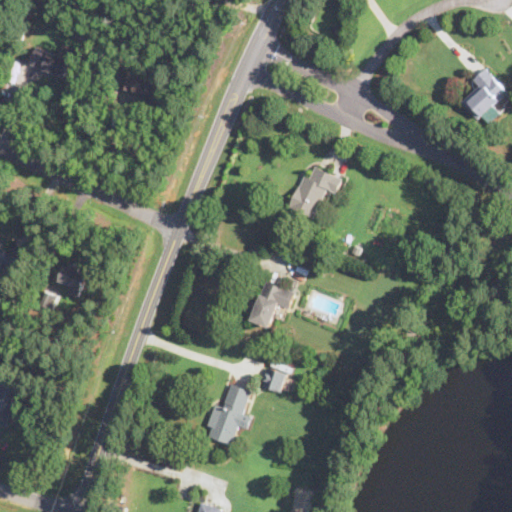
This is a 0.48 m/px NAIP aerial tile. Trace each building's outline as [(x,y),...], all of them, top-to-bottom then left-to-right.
[(67,76),(76,52),(66,48),(64,54),(39,45),(33,62),(67,76)] [(480,86),(465,100),(487,124),(503,110),(496,103),(510,91),(488,66),(474,79),(480,86)] [(166,78),(125,69),(121,87),(162,96),(166,78)] [(305,172),(291,206),(316,216),(328,188),(338,193),(345,176),(318,164),(313,175),(305,172)] [(0,233),(0,257),(24,266),(32,244),(0,233)] [(67,263),(61,279),(73,284),(70,291),(80,295),(90,272),(67,263)] [(268,277),(252,319),(272,326),(281,301),(293,306),(299,289),(268,277)] [(298,373),(270,364),(264,384),(292,393),(298,373)] [(0,421),(8,424),(20,386),(0,379),(0,421)] [(236,442),(254,389),(234,382),(226,404),(217,401),(209,423),(215,425),(212,434),(236,442)] [(230,511),(231,509),(202,500),(198,511),(230,511)]
